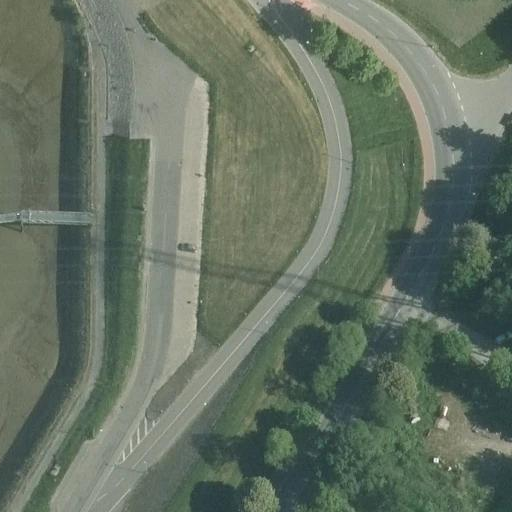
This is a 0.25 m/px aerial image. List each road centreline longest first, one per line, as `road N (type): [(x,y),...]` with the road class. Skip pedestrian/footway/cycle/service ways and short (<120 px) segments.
road 1 (unclassified): [(82,499),(111,492),(305,276),(333,230),(345,176),(342,132),(327,86),(274,0)]
road 2 (track): [(17,511),(97,368),(104,130),(98,73)]
road 3 (tertiary): [(451,134),(452,188),(433,246),(282,511)]
road 4 (tertiary): [(340,0),(418,56),(451,134)]
